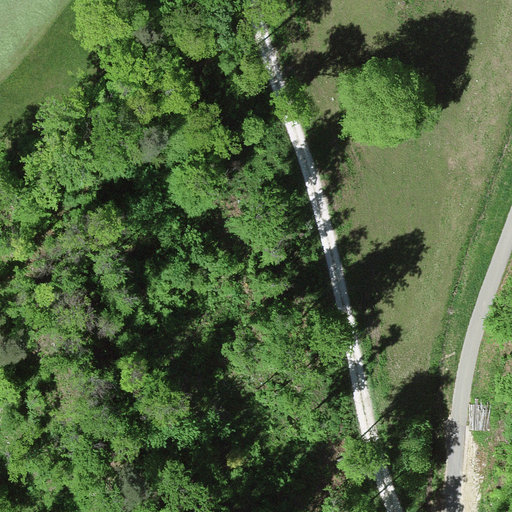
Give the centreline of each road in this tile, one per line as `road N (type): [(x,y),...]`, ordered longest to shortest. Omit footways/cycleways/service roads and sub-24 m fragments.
road 1 (track): [(394,511),(322,213),(247,0)]
road 2 (track): [(452,511),(461,394),(511,221)]
